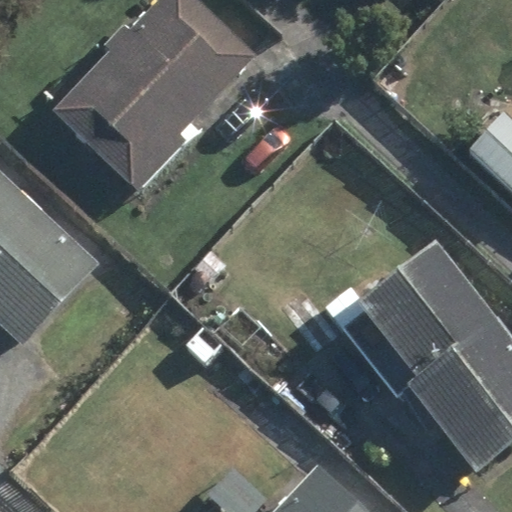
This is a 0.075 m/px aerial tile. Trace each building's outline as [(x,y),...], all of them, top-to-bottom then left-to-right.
[(168,0),(64,111),(149,193),(199,140),(192,134),(264,57),(203,0),(168,0)] [(511,196),(511,117),(472,158),(511,196)] [(0,297),(75,368),(154,283),(51,187),(37,201),(0,166),(0,297)] [(420,385),(487,472),(511,452),(511,328),(447,244),(371,301),(429,378),(420,385)] [(199,273),(213,285),(231,265),(216,253),(199,273)] [(189,347),(209,365),(226,346),(206,328),(189,347)] [(287,511),(375,511),(329,468),(287,511)]
